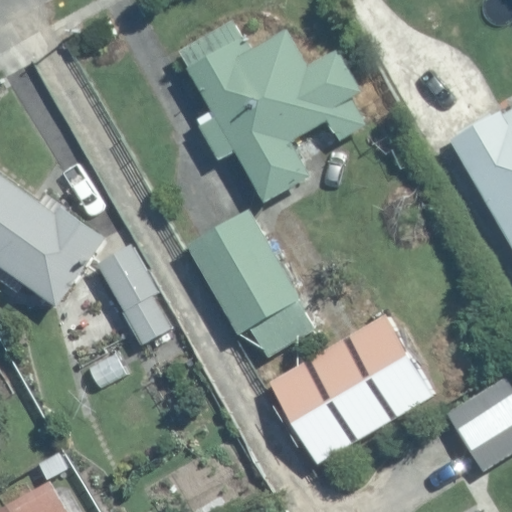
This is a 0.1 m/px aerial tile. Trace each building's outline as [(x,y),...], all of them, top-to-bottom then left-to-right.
[(243,39),(190,68),(263,198),(306,174),(287,141),(326,119),(338,141),(365,125),(350,99),(360,93),(337,51),(306,68),(286,32),(251,52),(243,39)] [(511,101),(459,134),(511,221),(511,101)] [(55,214),(0,174),(0,268),(54,307),(101,240),(58,209),(55,214)] [(248,212),(189,246),(240,334),(299,300),(248,212)] [(449,225),(418,242),(439,278),(469,262),(449,225)] [(138,244),(105,260),(146,343),(179,327),(138,244)] [(511,379),(507,371),(452,405),(491,470),(511,456),(511,379)] [(79,511),(59,477),(0,510),(0,511),(79,511)]
